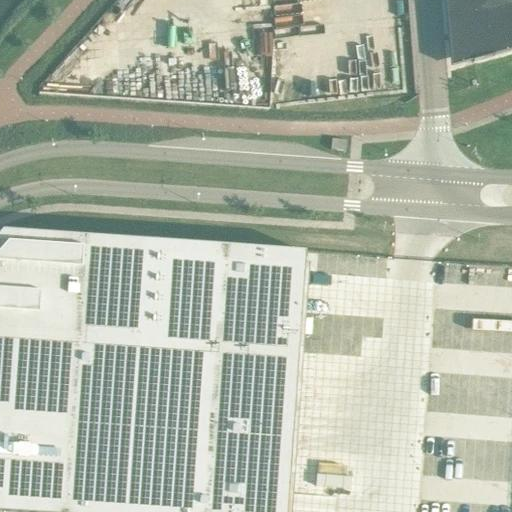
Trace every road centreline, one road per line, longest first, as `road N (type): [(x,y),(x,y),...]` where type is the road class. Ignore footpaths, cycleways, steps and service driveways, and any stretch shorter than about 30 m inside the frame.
road 1 (unclassified): [(0,201),(75,186),(511,215)]
road 2 (unclassified): [(511,177),(112,149),(0,164)]
